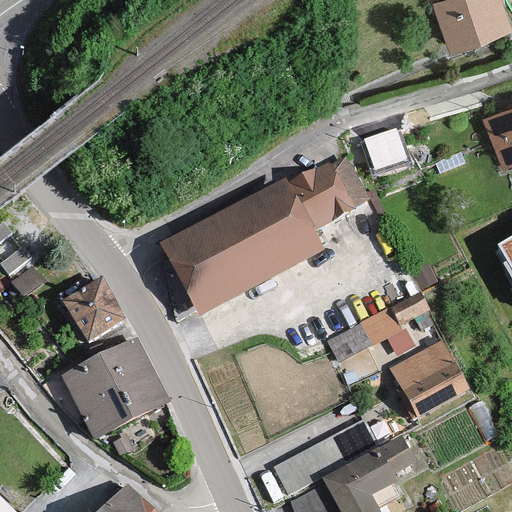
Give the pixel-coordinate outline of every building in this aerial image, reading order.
[(511,24),(503,0),(442,0),(432,4),(450,55),(511,33),(511,24)] [(511,106),(482,119),(503,170),(511,166),(511,106)] [(287,183),(163,246),(201,322),(330,257),(323,243),(375,217),(348,162),(291,191),(287,183)] [(0,225),(0,259),(9,276),(34,261),(10,219),(0,225)] [(511,232),(496,241),(511,269),(511,232)] [(0,261),(0,292),(15,281),(0,261)] [(22,295),(48,284),(40,264),(13,275),(22,295)] [(102,283),(65,306),(90,346),(127,322),(102,283)] [(423,291),(394,303),(402,323),(432,311),(423,291)] [(391,337),(399,355),(414,348),(395,306),(330,336),(341,360),(391,337)] [(137,342),(62,381),(98,448),(172,409),(137,342)] [(345,358),(352,376),(398,359),(392,342),(345,358)] [(443,349),(398,377),(425,421),(470,394),(443,349)] [(423,473),(404,439),(325,482),(341,511),(380,511),(374,500),(423,473)] [(291,490),(321,473),(309,451),(279,468),(291,490)] [(0,511),(22,511),(0,490),(0,511)] [(153,511),(130,490),(108,511),(153,511)]
